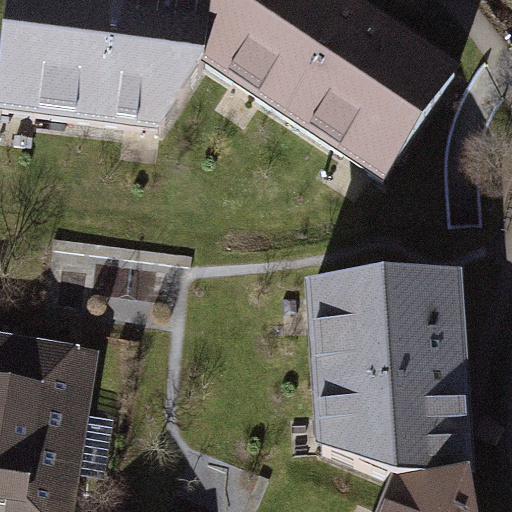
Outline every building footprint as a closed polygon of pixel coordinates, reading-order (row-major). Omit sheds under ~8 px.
[(214,0),(13,0),(4,81),(38,85),(35,119),(143,132),(147,100),(174,103),(179,106),(206,67),(214,0)] [(337,0),(214,0),(206,67),(232,85),(254,52),(278,68),(257,101),(343,158),(355,139),(396,166),(453,77),(337,0)] [(455,284),(345,290),(346,325),(314,328),(321,436),(352,436),(357,469),(397,487),(468,482),(455,284)] [(0,495),(16,497),(13,511),(67,511),(91,359),(0,345),(0,495)] [(474,511),(468,482),(397,487),(386,511),(474,511)]
